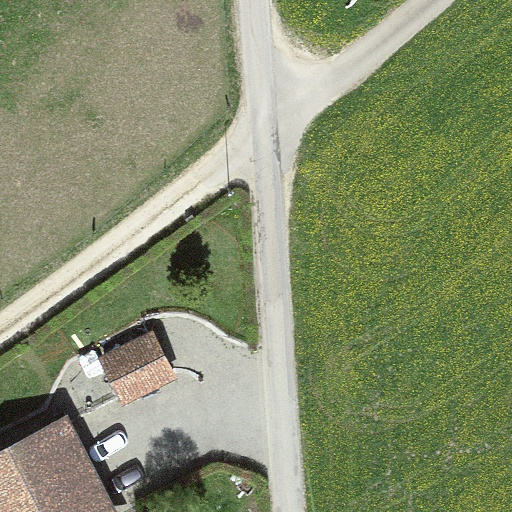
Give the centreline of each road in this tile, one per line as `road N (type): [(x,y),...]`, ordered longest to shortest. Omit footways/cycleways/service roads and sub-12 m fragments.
road 1 (track): [(0,339),(272,148),(447,0)]
road 2 (unclassified): [(292,511),(272,148),(249,0)]
